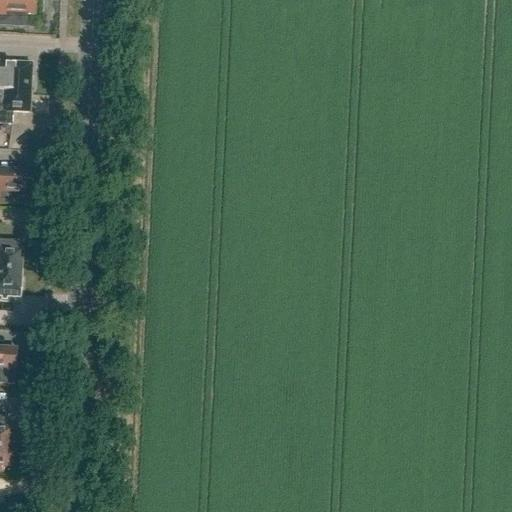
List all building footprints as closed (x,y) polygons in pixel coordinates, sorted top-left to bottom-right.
[(34,14),(35,0),(0,0),(0,25),(27,27),(28,14),(34,14)] [(0,92),(31,94),(33,66),(0,64),(0,92)] [(30,115),(31,94),(0,92),(0,125),(13,126),(14,114),(30,115)] [(0,206),(0,207),(1,192),(27,193),(28,173),(0,171),(0,206)] [(0,270),(22,272),(23,272),(24,252),(20,252),(20,248),(17,244),(0,243),(0,270)] [(0,298),(22,299),(23,272),(22,272),(0,270),(0,298)] [(0,370),(1,371),(0,386),(16,386),(17,370),(18,370),(18,352),(0,350),(0,370)] [(0,449),(14,450),(15,429),(8,429),(9,418),(0,418),(0,449)] [(0,473),(6,474),(6,469),(13,469),(14,450),(0,449),(0,473)]
